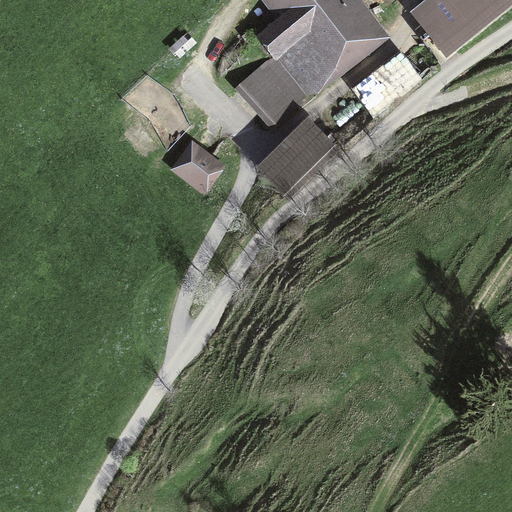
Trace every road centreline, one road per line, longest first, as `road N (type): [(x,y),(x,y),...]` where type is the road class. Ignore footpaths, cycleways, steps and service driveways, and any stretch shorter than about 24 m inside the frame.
road 1 (track): [(86,511),(183,350),(271,226),(402,110),(511,30)]
road 2 (track): [(511,261),(376,511)]
